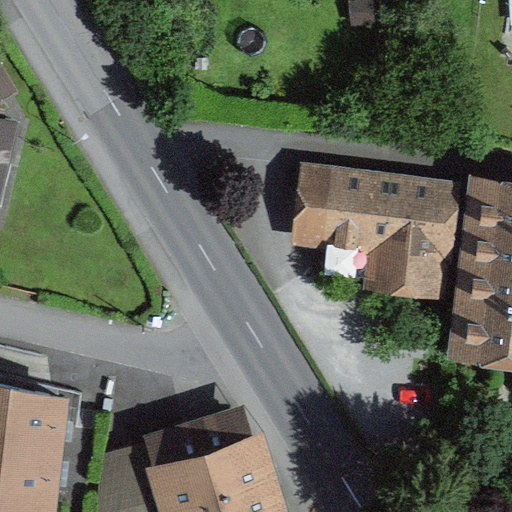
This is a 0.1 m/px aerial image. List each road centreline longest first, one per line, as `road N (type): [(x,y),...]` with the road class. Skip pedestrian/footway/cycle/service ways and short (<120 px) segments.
road 1 (residential): [(127,128),(511,173)]
road 2 (unclassified): [(279,375),(127,128)]
road 3 (residential): [(279,375),(0,316)]
road 4 (unclassified): [(363,511),(279,375)]
road 5 (unclassified): [(127,128),(48,0)]
